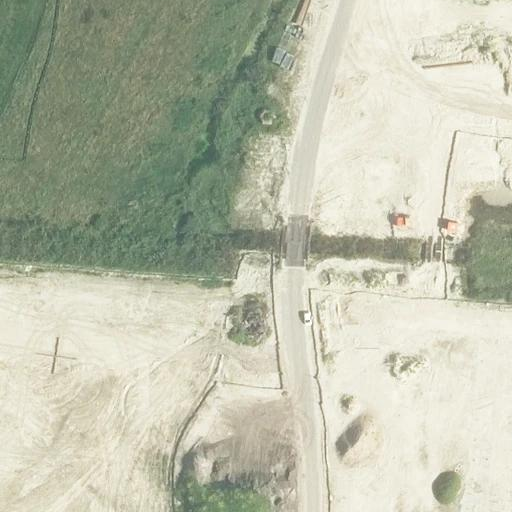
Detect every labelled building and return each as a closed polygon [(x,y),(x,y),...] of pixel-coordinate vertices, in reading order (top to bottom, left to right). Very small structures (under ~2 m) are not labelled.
[(0,376),(11,377),(14,337),(6,337),(6,333),(0,332),(0,376)] [(14,337),(11,377),(35,379),(37,339),(14,337)] [(37,339),(35,379),(57,380),(57,376),(65,377),(66,352),(59,352),(60,341),(37,339)] [(132,343),(128,384),(159,387),(161,359),(153,358),(155,345),(152,344),(152,341),(138,340),(137,343),(132,343)] [(109,341),(105,382),(128,384),(132,343),(109,341)] [(9,408),(8,420),(20,421),(21,409),(9,408)] [(159,409),(158,421),(170,422),(171,410),(159,409)] [(62,411),(61,423),(73,424),(74,412),(62,411)] [(74,412),(73,424),(85,425),(86,413),(74,412)] [(105,442),(103,477),(131,478),(131,469),(145,470),(145,467),(149,467),(150,449),(146,449),(147,444),(105,442)] [(59,474),(58,485),(70,487),(71,475),(59,474)] [(58,485),(57,497),(69,499),(70,487),(58,485)]
